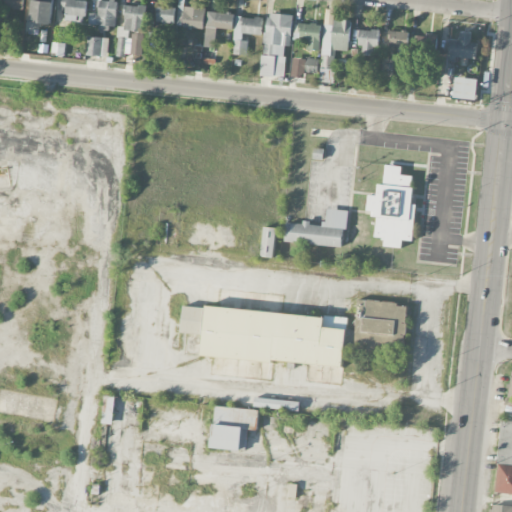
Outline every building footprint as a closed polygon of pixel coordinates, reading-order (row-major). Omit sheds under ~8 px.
[(39,23),(51,25),(54,3),(34,0),(33,0),(30,21),(25,21),(23,34),(37,35),(39,23)] [(85,22),(85,0),(61,0),(61,7),(66,7),(66,22),(85,22)] [(90,25),(116,26),(117,2),(99,1),(99,14),(90,13),(90,25)] [(146,32),(147,6),(125,6),(124,27),(118,27),(117,55),(143,56),(144,34),(130,34),(130,31),(146,32)] [(175,24),(176,7),(158,7),(157,23),(175,24)] [(205,9),(185,7),(183,27),(203,29),(205,9)] [(323,55),(333,56),(334,50),(349,51),(350,21),(333,20),(334,11),(325,10),(323,55)] [(205,47),(215,48),(216,28),(233,29),(234,13),(207,12),(205,47)] [(262,76),(284,78),(286,46),(291,46),(293,15),(266,13),(262,76)] [(263,18),(235,17),(233,54),(245,55),(246,34),(253,34),(252,46),(262,46),(263,18)] [(309,40),(308,50),(320,50),(320,24),(300,24),(299,40),(309,40)] [(379,30),(359,30),(358,46),(363,46),(363,55),(372,55),(373,48),(378,48),(379,30)] [(408,47),(409,32),(388,31),(388,46),(408,47)] [(471,42),(471,34),(460,33),(460,42),(450,41),(449,58),(476,59),(477,43),(471,42)] [(437,57),(438,35),(416,34),(415,53),(431,54),(431,56),(437,57)] [(86,55),(107,57),(109,38),(89,36),(86,55)] [(66,44),(53,42),(51,56),(65,57),(66,44)] [(318,73),(319,59),(305,58),(304,73),(318,73)] [(476,101),(479,80),(456,77),(453,97),(476,101)] [(412,240),(416,176),(402,175),(403,166),(385,165),(384,184),(378,184),(377,195),(368,195),(367,211),(376,212),(375,237),(384,237),(384,247),(403,248),(403,240),(412,240)] [(285,242),(345,247),(348,210),(326,208),(325,225),(286,222),(285,242)] [(274,258),(277,228),(265,227),(261,257),(274,258)] [(206,306),(202,355),(343,367),(345,345),(405,350),(409,303),(355,299),(354,318),(206,306)] [(182,333),(200,334),(200,307),(183,307),(182,333)] [(272,362),(212,359),(211,376),(271,379),(272,362)] [(103,424),(113,424),(114,396),(103,396),(103,424)] [(255,408),(299,410),(299,401),(255,399),(255,408)] [(211,448),(245,451),(248,429),(256,430),(258,410),(215,406),(211,448)] [(511,421),(501,421),(498,464),(511,464),(511,421)] [(511,466),(498,465),(495,492),(511,493),(511,466)]
